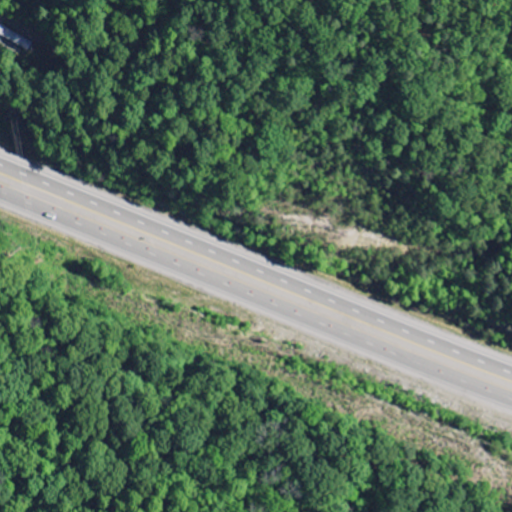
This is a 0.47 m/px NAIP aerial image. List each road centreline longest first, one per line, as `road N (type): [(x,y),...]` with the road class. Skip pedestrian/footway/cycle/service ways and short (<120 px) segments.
road 1 (trunk): [(511,373),(0,164)]
road 2 (trunk): [(0,194),(511,400)]
